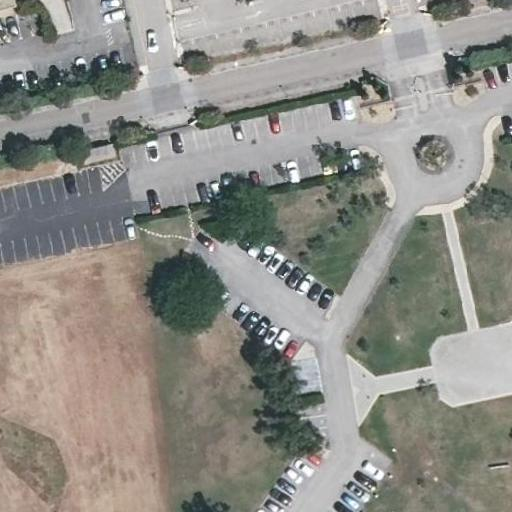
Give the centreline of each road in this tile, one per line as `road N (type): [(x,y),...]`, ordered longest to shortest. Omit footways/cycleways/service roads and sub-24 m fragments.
road 1 (residential): [(169,97),(511,21)]
road 2 (residential): [(0,135),(169,97)]
